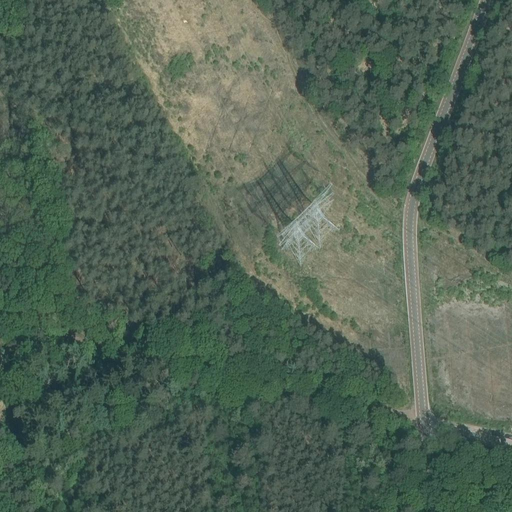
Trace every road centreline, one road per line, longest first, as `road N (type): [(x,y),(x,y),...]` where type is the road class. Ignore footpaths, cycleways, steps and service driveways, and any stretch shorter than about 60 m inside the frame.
road 1 (track): [(511,446),(0,325)]
road 2 (tertiary): [(422,511),(411,206),(485,0)]
